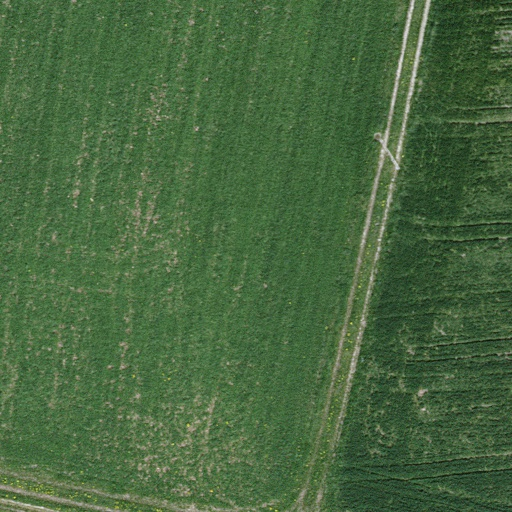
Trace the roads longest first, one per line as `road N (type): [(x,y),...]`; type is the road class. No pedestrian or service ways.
road 1 (track): [(302,511),(410,0)]
road 2 (track): [(0,481),(140,511)]
